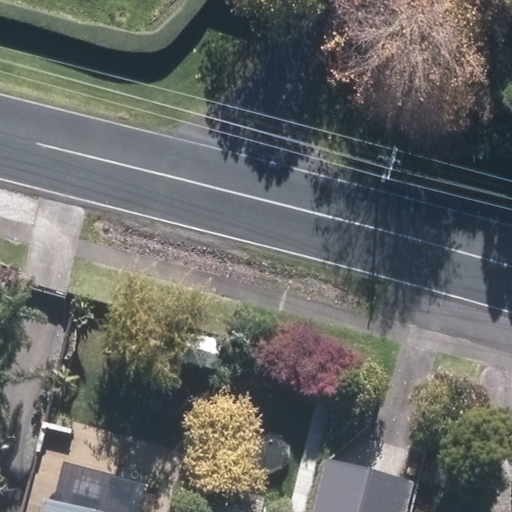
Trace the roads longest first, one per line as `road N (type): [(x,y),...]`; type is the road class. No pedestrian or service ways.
road 1 (tertiary): [(511,266),(0,135)]
road 2 (track): [(111,163),(306,0)]
